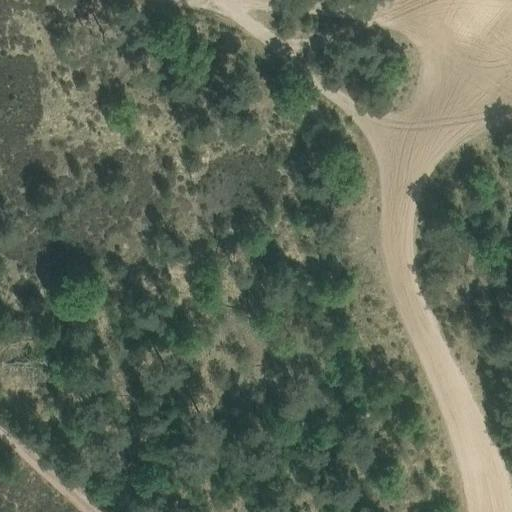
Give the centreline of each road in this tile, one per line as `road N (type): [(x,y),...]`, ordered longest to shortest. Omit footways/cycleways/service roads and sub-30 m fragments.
road 1 (track): [(489,511),(482,467),(419,321),(394,222),(416,164),(511,33)]
road 2 (track): [(214,0),(416,164)]
road 3 (track): [(0,427),(93,511)]
